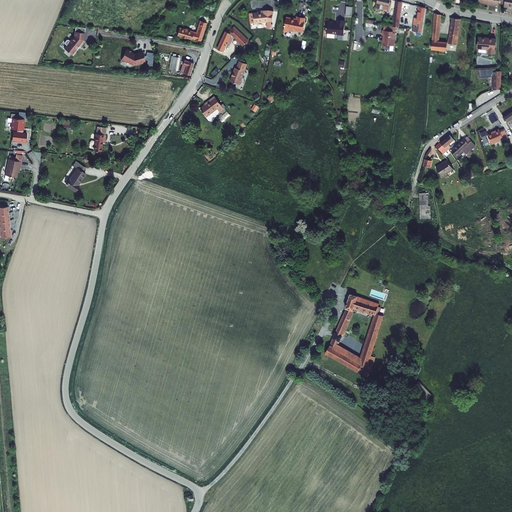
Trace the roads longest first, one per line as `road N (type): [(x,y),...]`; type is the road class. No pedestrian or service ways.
road 1 (tertiary): [(195,511),(195,487),(73,414),(65,380),(107,206),(194,82),(207,50)]
road 2 (unclassified): [(511,91),(425,149),(406,213)]
